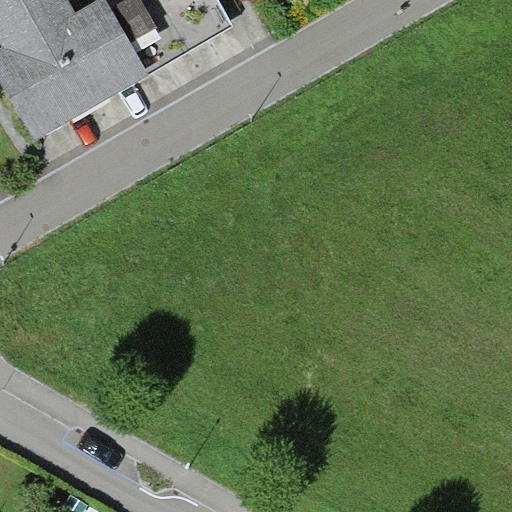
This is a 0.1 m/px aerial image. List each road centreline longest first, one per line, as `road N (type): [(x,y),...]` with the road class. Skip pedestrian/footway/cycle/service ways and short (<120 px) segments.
road 1 (residential): [(0,233),(394,0)]
road 2 (residential): [(0,418),(168,511)]
